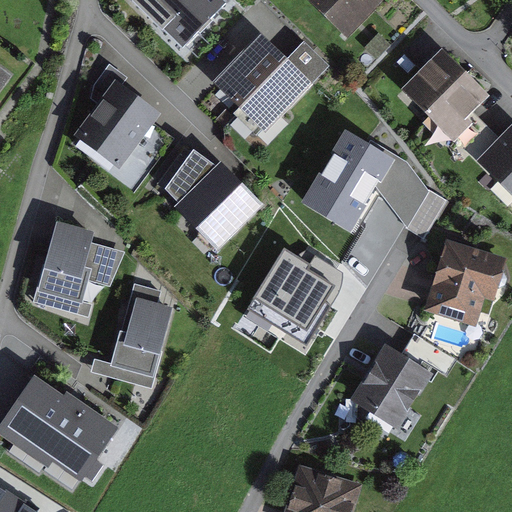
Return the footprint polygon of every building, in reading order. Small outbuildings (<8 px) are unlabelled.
[(225,0),(145,0),(186,40),(225,0)] [(375,0),(317,0),(351,29),(375,0)] [(314,78),(265,32),(212,89),(261,135),(314,78)] [(494,86),(444,42),(406,84),(460,133),(476,115),(471,111),(494,86)] [(167,103),(118,70),(74,135),(141,180),(173,133),(155,120),(167,103)] [(511,121),(477,156),(511,191),(511,121)] [(347,134),(306,202),(350,229),(391,161),(347,134)] [(257,210),(220,172),(179,212),(216,249),(257,210)] [(91,236),(60,227),(41,293),(37,292),(33,305),(77,317),(86,283),(105,288),(121,254),(88,245),(91,236)] [(447,262),(430,316),(476,329),(480,314),(493,319),(511,256),(448,237),(444,250),(447,262)] [(165,284),(136,276),(115,354),(98,350),(94,366),(156,382),(177,301),(162,297),(165,284)] [(436,371),(394,345),(359,400),(401,426),(436,371)] [(119,422),(35,368),(0,422),(0,425),(83,478),(119,422)] [(352,511),(361,485),(304,467),(290,511),(352,511)]
